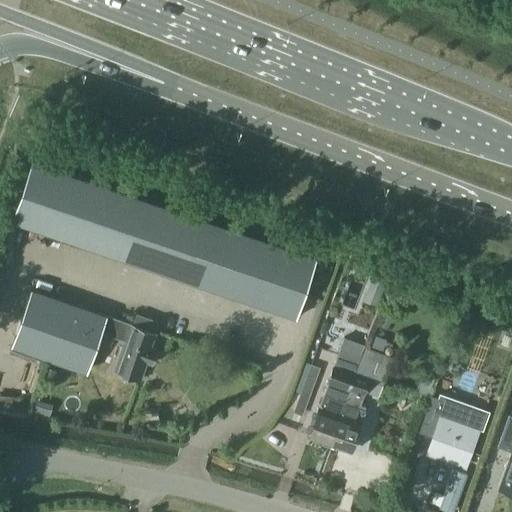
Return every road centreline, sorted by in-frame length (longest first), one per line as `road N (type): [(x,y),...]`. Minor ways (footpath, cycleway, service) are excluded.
road 1 (primary): [(511,147),(166,7)]
road 2 (primary): [(163,83),(511,215)]
road 3 (unknown): [(190,488),(205,438),(257,401),(281,372),(289,328),(126,278)]
road 4 (unclassified): [(277,511),(32,457)]
road 5 (primary): [(0,10),(163,83)]
road 6 (motorway): [(0,50),(43,47),(163,83)]
